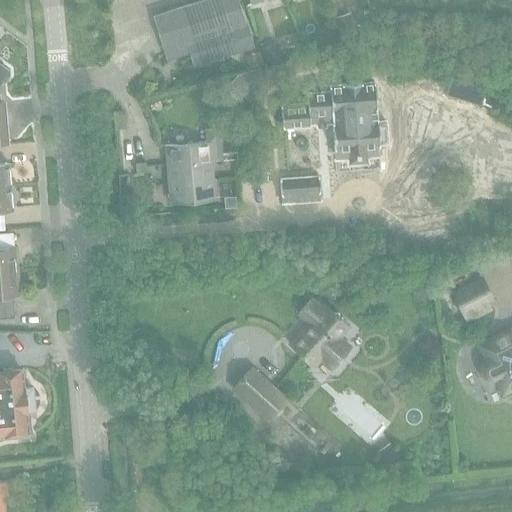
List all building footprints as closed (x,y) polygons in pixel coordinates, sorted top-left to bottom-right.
[(193,63),(252,45),(244,21),(243,21),(236,0),(199,0),(153,15),(164,47),(186,40),(193,63)] [(481,0),(457,0),(474,11),(481,0)] [(306,102),(280,104),(281,126),(309,124),(309,122),(331,121),(333,148),(347,147),(348,154),(364,153),(364,145),(378,144),(378,142),(386,142),(385,119),(376,119),(376,117),(374,117),(373,108),(375,108),(373,81),(361,81),(340,82),(340,83),(328,84),(329,90),(305,92),(306,102)] [(166,164),(211,160),(236,158),(236,150),(221,152),(219,127),(203,128),(204,141),(205,141),(164,144),(166,164)] [(211,160),(166,164),(167,182),(212,178),(211,160)] [(0,182),(9,182),(8,162),(0,162),(0,182)] [(295,199),(294,177),(279,178),(280,201),(295,199)] [(212,178),(167,182),(169,201),(214,198),(212,178)] [(0,209),(11,209),(9,182),(0,182),(0,209)] [(0,270),(16,269),(14,245),(0,246),(0,270)] [(16,269),(0,270),(0,317),(14,316),(12,294),(18,294),(16,269)] [(489,307),(486,301),(491,298),(481,276),(452,291),(466,319),(489,307)] [(309,322),(290,344),(313,364),(314,365),(324,354),(335,364),(347,351),(335,341),(348,326),(347,324),(323,304),(321,307),(310,298),(298,312),(309,322)] [(489,378),(495,377),(501,391),(511,385),(511,326),(478,344),(485,359),(481,362),(480,367),(481,373),(484,377),(489,378)] [(255,409),(275,387),(251,365),(231,387),(255,409)] [(20,368),(0,369),(0,433),(26,431),(20,368)] [(41,511),(40,495),(24,497),(21,467),(0,468),(0,486),(6,486),(7,511),(41,511)]
